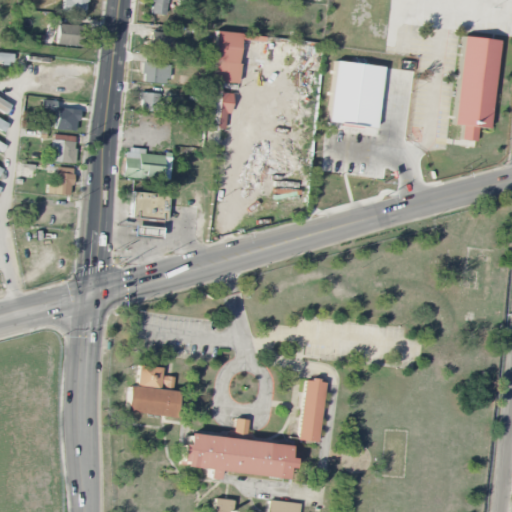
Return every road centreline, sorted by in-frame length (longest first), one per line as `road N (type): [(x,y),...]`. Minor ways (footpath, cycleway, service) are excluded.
road 1 (secondary): [(122,0),(89,298)]
road 2 (secondary): [(511,182),(222,261)]
road 3 (secondary): [(89,298),(80,426),(85,511)]
road 4 (secondary): [(222,261),(89,298)]
